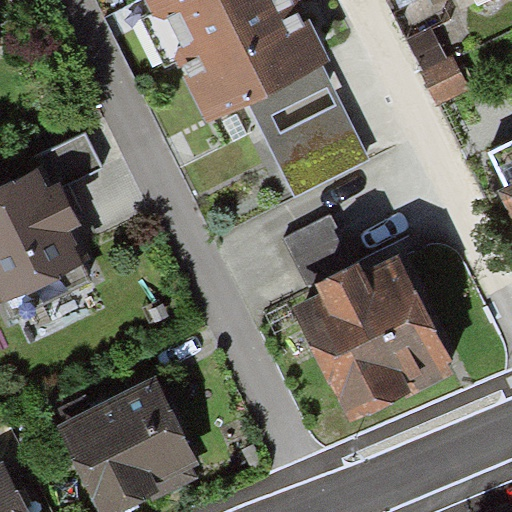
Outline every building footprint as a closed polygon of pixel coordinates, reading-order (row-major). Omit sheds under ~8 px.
[(259,113),(343,72),(307,0),(157,0),(214,115),(251,97),(259,113)] [(436,27),(418,37),(452,97),(479,82),(461,49),(451,55),(436,27)] [(344,90),(272,128),(304,190),(377,152),(344,90)] [(0,183),(0,265),(16,301),(91,268),(71,223),(86,216),(71,183),(110,166),(90,122),(38,145),(46,163),(0,183)] [(511,135),(503,140),(511,156),(511,183),(507,187),(511,196),(511,135)] [(350,207),(293,233),(313,275),(331,267),(340,285),(288,309),(338,417),(462,361),(409,245),(374,261),(350,207)] [(160,379),(61,428),(103,511),(109,511),(150,492),(154,500),(200,478),(194,466),(201,462),(160,379)] [(41,511),(14,455),(0,462),(0,511),(41,511)]
